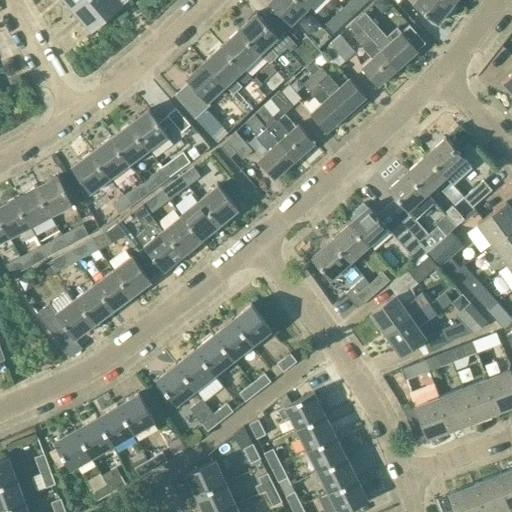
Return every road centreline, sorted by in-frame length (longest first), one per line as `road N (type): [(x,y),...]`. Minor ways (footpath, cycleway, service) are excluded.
road 1 (residential): [(414,511),(372,404),(258,250)]
road 2 (residential): [(0,410),(150,336),(258,250)]
road 3 (residential): [(258,250),(446,75)]
road 4 (unknown): [(329,345),(175,465),(165,491),(171,511)]
road 5 (residential): [(82,112),(216,0)]
road 6 (residential): [(82,112),(6,0)]
